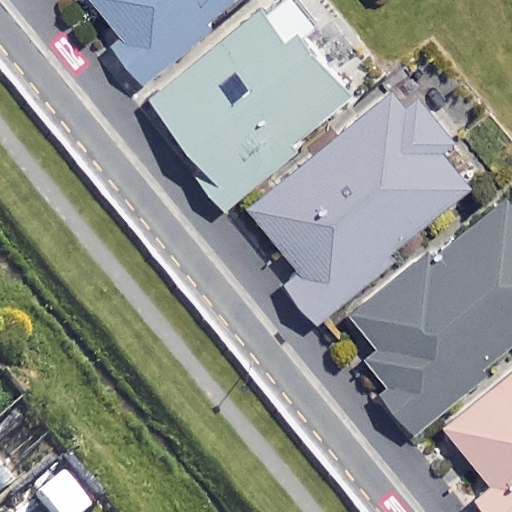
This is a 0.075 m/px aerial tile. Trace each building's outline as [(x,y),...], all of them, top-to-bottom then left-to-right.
[(237,0),(88,0),(154,74),(237,0)] [(355,90),(273,0),(265,0),(155,100),(240,194),(355,90)] [(474,183),(399,90),(256,205),(308,269),(293,281),(321,315),(392,259),(387,253),(474,183)] [(511,343),(511,199),(356,316),(383,352),(368,364),(409,419),(511,343)] [(511,511),(511,372),(451,425),(494,474),(473,492),(490,511),(511,511)] [(0,506),(58,458),(24,417),(0,437),(0,506)]
